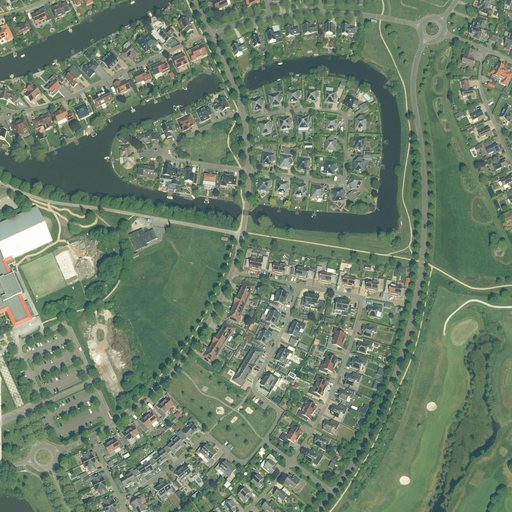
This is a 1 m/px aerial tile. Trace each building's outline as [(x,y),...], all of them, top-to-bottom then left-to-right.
[(224,0),(221,0),(220,1),(220,0),(213,0),(215,5),(213,6),(216,12),(220,10),(223,9),(223,8),(227,6),(224,0)] [(481,2),(478,8),(481,9),(480,12),(491,16),(492,12),(489,11),(491,5),(481,2)] [(70,11),(69,8),(66,3),(61,6),(60,5),(50,9),(55,20),(60,18),(59,15),(64,13),(64,14),(70,11)] [(43,14),(42,12),(39,13),(38,12),(35,13),(36,15),(31,17),(36,25),(46,20),(47,22),(50,21),(46,13),(43,14)] [(187,19),(179,23),(182,31),(185,30),(186,33),(192,31),(190,25),(193,23),(189,15),(186,17),(187,19)] [(472,27),(471,27),(487,33),(482,31),(486,22),(478,19),(477,22),(474,22),(472,27)] [(26,22),(13,28),(17,36),(18,35),(18,36),(21,35),(21,34),(30,30),(26,22)] [(333,26),(326,25),(326,34),(333,35),(333,37),(336,37),(336,31),(333,31),(333,26)] [(1,31),(1,32),(0,32),(0,41),(6,38),(8,41),(12,39),(6,26),(2,28),(3,30),(1,31)] [(304,26),(305,35),(312,35),(311,33),(317,32),(317,26),(311,27),(311,26),(304,26)] [(342,35),(349,36),(349,34),(355,35),(355,29),(349,28),(350,27),(343,26),(342,35)] [(476,36),(475,38),(479,39),(480,38),(481,38),(483,32),(487,33),(471,27),(469,34),(476,36)] [(159,36),(160,37),(161,39),(162,38),(166,43),(171,38),(169,37),(174,33),(170,28),(165,33),(164,31),(159,36)] [(298,29),(292,30),(292,28),(285,29),(286,32),(282,32),(283,35),(286,34),(287,38),(294,37),(293,36),(299,35),(298,29)] [(511,41),(511,31),(508,40),(503,38),(503,39),(511,41)] [(276,40),(281,38),(280,32),(274,34),(274,32),(267,34),(269,43),(276,41),(276,40)] [(141,39),(137,43),(146,53),(156,43),(150,36),(144,42),(141,39)] [(258,37),(251,40),(255,48),(260,46),(261,50),(265,49),(261,38),(259,39),(258,37)] [(505,49),(509,51),(510,48),(511,49),(511,41),(503,39),(507,40),(505,46),(506,47),(505,49)] [(239,47),(238,45),(232,48),(234,53),(233,53),(235,57),(242,53),(242,52),(247,50),(245,44),(239,47)] [(131,55),(135,60),(140,55),(131,46),(122,55),(126,60),(131,55)] [(201,46),(191,51),(192,55),(190,56),(192,62),(203,57),(203,58),(207,56),(205,53),(201,46)] [(464,57),(462,64),(467,65),(466,67),(473,69),(475,62),(471,61),(474,52),(468,50),(465,57),(464,57)] [(109,55),(101,62),(109,71),(117,63),(115,61),(118,58),(112,52),(109,54),(109,55)] [(187,64),(184,57),(183,55),(172,60),(176,69),(187,64)] [(88,66),(82,71),(90,79),(95,74),(93,72),(97,68),(92,63),(88,67),(88,66)] [(151,68),(155,76),(162,73),(162,75),(169,72),(166,65),(163,66),(161,63),(151,68)] [(493,75),(493,76),(499,79),(497,83),(504,69),(504,68),(498,65),(495,71),(493,70),(492,74),(493,75)] [(510,71),(504,69),(497,83),(499,78),(504,81),(503,84),(507,86),(511,75),(509,74),(510,71)] [(71,70),(67,74),(67,75),(68,76),(65,79),(70,85),(73,88),(77,84),(74,81),(76,80),(79,78),(71,70)] [(133,76),(137,85),(143,82),(144,83),(149,81),(149,82),(151,81),(150,80),(151,80),(148,73),(144,75),(143,72),(133,76)] [(61,88),(52,79),(49,81),(51,84),(45,89),(50,95),(49,95),(50,96),(50,95),(52,97),(58,92),(57,91),(60,88),(61,88)] [(130,90),(126,82),(120,85),(120,84),(119,83),(114,85),(115,88),(114,89),(117,96),(130,90)] [(462,91),(463,98),(468,97),(468,99),(475,98),(474,91),(470,92),(469,82),(462,83),(463,91),(462,91)] [(31,86),(26,90),(29,93),(25,97),(31,103),(36,98),(39,96),(38,95),(40,94),(34,88),(33,89),(31,86)] [(2,90),(1,91),(0,90),(0,96),(0,97),(0,100),(7,102),(7,99),(9,99),(13,104),(18,100),(12,94),(9,93),(9,92),(2,90)] [(108,92),(93,99),(96,107),(101,105),(101,106),(104,104),(112,100),(108,92)] [(301,97),(298,95),(298,92),(288,93),(288,96),(287,96),(287,100),(288,100),(288,103),(299,102),(299,100),(301,97)] [(317,100),(320,97),(317,94),(317,92),(307,92),(307,102),(310,102),(310,103),(314,103),(314,102),(317,102),(317,100)] [(335,102),(338,99),(336,96),(336,94),(326,93),(325,96),(324,100),(325,100),(325,103),(335,104),(335,102)] [(279,95),(269,97),(269,100),(269,101),(269,104),(270,104),(271,107),(281,106),(281,103),(283,100),(280,98),(279,95)] [(357,104),(358,102),(349,96),(347,99),(345,102),(344,105),(353,111),(354,108),(358,108),(357,104)] [(230,109),(225,99),(218,102),(219,104),(214,107),(217,113),(222,110),(223,112),(230,109)] [(251,105),(252,109),(253,112),(264,109),(263,107),(265,103),(261,101),(261,99),(251,102),(251,105)] [(74,109),(77,117),(88,112),(89,115),(92,113),(90,108),(87,109),(85,105),(74,109)] [(208,108),(198,113),(198,114),(198,115),(199,118),(200,118),(202,122),(204,122),(208,121),(207,120),(209,119),(208,117),(211,115),(208,108)] [(470,115),(473,122),(478,120),(479,121),(484,119),(481,112),(478,114),(476,108),(469,112),(470,115)] [(511,111),(505,108),(500,119),(503,120),(503,119),(507,121),(508,119),(511,121),(511,120),(511,112),(511,111)] [(54,116),(57,123),(66,119),(67,122),(73,119),(70,113),(66,115),(64,110),(60,112),(60,113),(54,116)] [(45,131),(52,128),(50,123),(52,123),(48,115),(33,122),(36,130),(42,127),(44,128),(45,131)] [(194,125),(190,117),(184,120),(181,121),(178,122),(180,125),(183,132),(190,128),(189,128),(194,125)] [(305,118),(305,117),(302,117),(302,118),(298,118),(298,128),(309,128),(309,126),(312,123),(309,120),(309,118),(305,118)] [(362,131),(366,131),(366,120),(364,120),(361,117),(358,120),(356,120),(355,130),(359,130),(359,131),(362,132),(362,131)] [(24,119),(14,124),(11,125),(17,139),(24,135),(23,132),(28,130),(24,119)] [(290,121),(289,119),(279,120),(281,131),(284,130),(284,131),(288,130),(291,129),(291,127),(293,124),(290,121)] [(337,123),(337,120),(327,120),(326,130),(330,130),(329,131),(333,132),(333,131),(337,131),(337,128),(340,126),(337,123)] [(166,139),(167,140),(172,137),(170,133),(172,132),(173,133),(176,132),(173,126),(170,128),(168,122),(165,124),(166,126),(162,128),(165,135),(162,137),(164,141),(166,139)] [(270,124),(270,122),(259,125),(262,135),(265,134),(266,135),(269,134),(269,133),(272,132),(272,130),(274,126),(270,124)] [(478,132),(481,139),(486,136),(487,138),(492,136),(489,129),(486,131),(483,126),(477,129),(478,132)] [(138,136),(139,145),(152,143),(151,141),(155,141),(154,132),(147,133),(147,136),(138,136)] [(326,141),(326,151),(329,151),(329,152),(333,152),(336,152),(336,141),(334,141),(331,138),(328,141),(326,141)] [(362,150),(365,150),(365,140),(355,139),(355,143),(354,143),(354,146),(355,146),(355,150),(357,150),(360,153),(362,150)] [(485,149),(488,156),(494,153),(495,155),(500,152),(497,146),(493,147),(491,142),(484,145),(486,149),(485,149)] [(123,157),(124,157),(124,158),(125,160),(125,162),(126,163),(125,164),(125,167),(127,169),(131,168),(132,166),(132,165),(135,164),(134,155),(131,156),(131,154),(130,153),(129,150),(130,149),(130,147),(122,148),(123,151),(122,151),(121,153),(121,156),(123,157)] [(263,155),(262,165),(265,165),(265,166),(269,167),(269,166),(272,166),(273,164),(276,162),(273,159),(274,156),(263,155)] [(292,159),(281,157),(280,168),(283,168),(283,169),(287,169),(290,169),(291,167),(294,164),(291,161),(292,159)] [(493,165),(496,172),(501,169),(502,171),(507,169),(504,162),(501,164),(498,158),(492,161),(493,165)] [(357,173),(361,173),(364,173),(364,162),(362,162),(359,159),(357,162),(354,162),(354,172),(357,172),(357,173)] [(310,161),(299,160),(298,170),(301,171),(305,172),(305,171),(308,172),(309,169),(312,167),(309,164),(310,161)] [(336,165),(325,163),(324,174),(327,174),(327,175),(331,176),(331,175),(334,175),(335,173),(338,170),(335,167),(336,165)] [(153,178),(157,179),(158,172),(154,171),(155,168),(140,166),(138,176),(153,178)] [(165,167),(163,176),(171,177),(177,177),(178,171),(172,170),(172,168),(171,167),(169,167),(165,167)] [(192,175),(192,171),(186,170),(186,171),(183,170),(183,174),(186,174),(185,182),(193,183),(193,185),(197,185),(198,180),(194,179),(194,175),(192,175)] [(203,175),(202,185),(215,187),(216,177),(212,176),(212,175),(210,174),(210,176),(203,175)] [(227,185),(236,186),(237,178),(234,178),(234,176),(223,175),(221,186),(227,187),(227,185)] [(500,181),(503,188),(509,185),(509,187),(511,185),(511,178),(508,179),(506,175),(500,178),(502,180),(500,181)] [(350,183),(348,186),(350,188),(351,191),(355,190),(357,191),(362,182),(353,177),(351,180),(349,183),(350,183)] [(265,192),(269,192),(269,190),(272,187),(270,184),(270,182),(260,180),(258,191),(262,191),(262,192),(265,193),(265,192)] [(283,194),(287,195),(287,192),(290,190),(288,187),(288,184),(278,183),(276,193),(280,194),(279,195),(283,195),(283,194)] [(297,197),(301,198),(301,197),(304,197),(305,195),(308,192),(305,189),(306,187),(295,185),(294,196),(297,196),(297,197)] [(315,200),(319,200),(319,199),(322,200),(322,197),(325,195),(323,192),(324,189),(313,188),(312,198),(315,199),(315,200)] [(334,202),(344,201),(344,198),(346,195),(343,193),(343,190),(333,192),(333,195),(332,195),(333,199),(334,202)] [(347,196),(351,203),(353,206),(356,204),(354,201),(350,194),(347,196)] [(0,314),(7,312),(14,328),(35,319),(28,302),(24,304),(20,295),(22,294),(13,275),(13,274),(11,275),(7,267),(15,263),(14,260),(48,244),(51,242),(47,234),(40,218),(36,209),(33,210),(0,224),(0,314)] [(145,248),(144,246),(157,240),(153,231),(144,235),(142,230),(129,236),(136,252),(145,248)] [(263,258),(263,261),(257,260),(255,271),(259,272),(259,271),(261,271),(262,270),(266,270),(268,258),(263,258)] [(252,270),(255,271),(257,260),(252,259),(251,261),(247,260),(246,267),(250,267),(250,269),(252,270)] [(275,274),(275,275),(279,275),(280,265),(275,264),(274,266),(270,265),(269,271),(273,272),(273,274),(275,274)] [(286,268),(286,266),(280,265),(279,275),(282,276),(282,275),(284,276),(285,274),(289,275),(290,268),(286,268)] [(298,278),(298,279),(302,280),(304,269),(298,268),(298,270),(293,269),(292,275),(296,276),(296,278),(298,278)] [(321,272),(322,268),(317,268),(315,280),(320,280),(319,282),(322,283),(321,283),(325,284),(327,273),(321,272)] [(308,278),(312,279),(314,273),(309,272),(309,270),(304,269),(302,280),(305,280),(308,280),(308,278)] [(332,276),(333,275),(327,273),(325,284),(328,285),(329,284),(331,284),(331,283),(336,283),(337,277),(332,276)] [(345,277),(345,274),(341,273),(338,284),(343,285),(343,287),(345,287),(345,288),(348,288),(350,278),(345,277)] [(348,288),(352,289),(352,288),(354,289),(354,287),(359,288),(360,281),(356,281),(356,279),(350,278),(348,288)] [(382,292),(384,281),(379,280),(379,283),(373,282),(371,293),(375,293),(377,293),(378,291),(382,292)] [(363,282),(362,288),(366,289),(366,291),(368,291),(368,292),(371,293),(373,282),(368,281),(367,283),(363,282)] [(391,285),(392,282),(387,282),(385,292),(389,293),(389,295),(391,296),(395,297),(397,286),(391,285)] [(254,288),(244,283),(241,291),(251,295),(254,288)] [(402,289),(402,287),(397,286),(395,297),(398,298),(398,297),(400,297),(401,295),(405,296),(406,290),(402,289)] [(287,301),(288,298),(289,295),(281,293),(282,290),(276,287),(275,290),(278,292),(276,297),(287,301)] [(241,291),(239,295),(239,296),(248,300),(251,295),(241,291)] [(311,309),(311,306),(313,296),(307,295),(306,301),(303,300),(301,306),(305,307),(305,308),(311,309)] [(238,297),(236,301),(246,306),(248,300),(239,296),(238,297)] [(318,303),(319,297),(313,296),(311,309),(314,310),(321,311),(322,304),(318,303)] [(276,297),(274,302),(271,301),(270,304),(276,307),(277,304),(284,306),(285,304),(286,304),(287,301),(276,297)] [(236,301),(234,306),(235,306),(234,306),(244,311),(246,306),(236,301)] [(334,306),(332,315),(335,315),(336,311),(342,312),(344,302),(338,301),(336,306),(334,306)] [(349,309),(350,303),(344,302),(342,312),(348,313),(348,315),(350,315),(352,309),(349,309)] [(234,306),(234,307),(232,312),(241,316),(244,311),(234,306)] [(368,308),(367,313),(369,313),(368,317),(377,318),(377,313),(380,314),(381,314),(383,307),(377,306),(376,309),(368,308)] [(279,322),(280,319),(280,318),(281,316),(274,313),(275,310),(268,307),(267,310),(270,311),(268,317),(279,322)] [(232,312),(228,319),(238,323),(241,316),(232,312)] [(277,324),(278,324),(279,322),(268,317),(266,322),(263,321),(261,324),(268,326),(269,324),(276,327),(277,324)] [(306,326),(300,323),(299,326),(294,324),(291,329),(300,333),(301,330),(304,331),(306,326)] [(235,330),(229,326),(226,324),(221,331),(230,337),(235,330)] [(363,327),(362,332),(364,332),(363,336),(371,338),(372,333),(376,334),(378,327),(372,326),(371,329),(363,327)] [(270,342),(271,339),(271,338),(272,336),(265,333),(266,330),(260,327),(258,329),(261,331),(259,336),(270,342)] [(291,329),(289,335),(294,337),(292,340),(298,342),(299,340),(297,339),(300,333),(291,329)] [(344,342),(346,336),(341,334),(342,331),(334,329),(333,334),(336,335),(334,339),(344,342)] [(221,331),(219,335),(218,336),(227,342),(230,337),(221,331)] [(218,337),(215,341),(224,346),(227,342),(218,336),(218,337)] [(259,336),(256,341),(253,340),(252,343),(258,346),(259,343),(266,347),(268,344),(270,342),(259,336)] [(342,349),(344,342),(334,339),(330,338),(327,349),(335,351),(336,347),(342,349)] [(215,341),(213,345),(212,346),(221,351),(224,346),(215,341)] [(359,343),(357,348),(359,349),(358,352),(366,354),(367,350),(371,351),(373,344),(368,342),(367,346),(359,343)] [(212,346),(209,350),(218,356),(221,351),(212,346)] [(258,360),(263,353),(254,348),(250,355),(258,360)] [(209,350),(205,357),(214,363),(218,356),(209,350)] [(292,355),(292,356),(294,353),(288,350),(286,352),(282,350),(279,355),(287,360),(289,361),(292,355)] [(333,356),(326,353),(324,358),(327,359),(326,363),(335,367),(338,361),(332,359),(333,356)] [(250,355),(247,360),(256,365),(258,360),(250,355)] [(280,366),(285,369),(286,366),(284,365),(285,363),(287,360),(279,355),(276,361),(281,364),(279,366),(280,366)] [(352,368),(360,371),(362,366),(365,367),(368,361),(361,359),(360,362),(353,359),(352,364),(353,365),(352,368)] [(247,360),(244,365),(253,370),(255,366),(256,365),(247,360)] [(327,371),(333,373),(335,367),(326,363),(324,367),(321,366),(319,371),(326,374),(327,371)] [(250,374),(253,370),(244,365),(241,369),(250,375),(250,374)] [(241,369),(240,370),(238,374),(247,380),(250,375),(241,369)] [(238,374),(234,381),(242,387),(247,380),(238,374)] [(272,378),(268,375),(264,380),(272,385),(275,387),(280,379),(274,375),(272,378)] [(346,384),(353,387),(355,382),(359,384),(361,377),(356,375),(355,378),(347,375),(345,380),(347,381),(346,384)] [(325,391),(328,385),(323,382),(324,380),(317,376),(315,382),(317,383),(316,387),(325,391)] [(264,380),(261,386),(266,389),(264,391),(270,395),(273,390),(270,388),(272,385),(264,380)] [(309,394),(316,397),(317,395),(322,397),(325,391),(316,387),(314,390),(311,389),(309,394)] [(348,398),(352,400),(355,393),(349,391),(348,394),(341,391),(339,396),(340,396),(339,400),(346,403),(348,398)] [(173,406),(175,408),(177,406),(172,399),(169,402),(167,399),(162,404),(168,410),(173,406)] [(304,399),(302,404),(306,406),(304,410),(313,414),(316,408),(311,405),(312,403),(304,399)] [(163,419),(166,417),(164,415),(168,410),(162,404),(157,408),(160,411),(157,413),(163,419)] [(333,407),(331,411),(333,412),(331,415),(339,419),(341,414),(344,416),(347,409),(342,407),(341,410),(333,407)] [(304,420),(305,418),(310,420),(313,414),(304,410),(302,413),(299,412),(297,417),(304,420)] [(156,421),(158,423),(160,421),(155,415),(153,417),(151,414),(146,418),(151,425),(156,421)] [(146,418),(140,422),(142,425),(140,427),(145,433),(148,431),(146,429),(151,425),(146,418)] [(198,426),(191,420),(189,422),(191,424),(187,429),(193,435),(198,430),(195,428),(198,426)] [(326,422),(323,426),(325,427),(323,430),(330,434),(333,429),(336,431),(340,425),(334,422),(333,425),(326,422)] [(298,430),(300,427),(294,423),(290,429),(292,430),(290,434),(299,439),(303,434),(298,430)] [(138,428),(135,430),(133,428),(128,432),(133,439),(138,435),(139,437),(142,435),(138,428)] [(184,440),(186,438),(189,440),(193,435),(187,429),(182,433),(180,431),(178,434),(180,436),(184,440)] [(128,432),(122,435),(124,438),(121,440),(126,447),(129,445),(128,442),(133,439),(128,432)] [(290,442),(295,445),(299,439),(290,434),(288,437),(283,434),(280,440),(288,445),(290,442)] [(178,450),(183,445),(181,443),(184,440),(180,436),(178,438),(177,439),(172,443),(178,450)] [(317,437),(315,441),(316,442),(314,445),(322,449),(324,445),(328,447),(331,440),(326,438),(324,441),(317,437)] [(119,441),(116,443),(115,440),(109,444),(114,451),(119,448),(120,450),(124,448),(119,441)] [(171,452),(173,454),(178,450),(172,443),(168,447),(167,447),(165,449),(169,454),(171,452)] [(109,444),(104,447),(105,450),(102,451),(107,458),(110,457),(108,454),(114,451),(109,444)] [(200,454),(204,458),(211,450),(209,448),(209,447),(208,446),(207,446),(206,446),(202,451),(200,449),(195,454),(198,456),(200,454)] [(163,462),(168,458),(166,456),(169,454),(165,449),(162,451),(162,452),(158,455),(163,462)] [(207,464),(211,467),(215,462),(212,459),(216,454),(216,453),(214,451),(213,452),(211,450),(204,458),(209,462),(207,464)] [(307,456),(305,459),(316,466),(319,462),(318,461),(322,456),(317,452),(315,455),(308,451),(305,455),(307,456)] [(83,460),(81,461),(83,465),(94,460),(92,456),(90,457),(88,452),(81,455),(83,460)] [(147,458),(148,458),(150,461),(152,459),(153,459),(158,455),(155,452),(147,458)] [(153,466),(156,464),(158,466),(163,462),(158,455),(153,459),(152,459),(150,461),(153,466)] [(269,456),(266,460),(264,461),(261,465),(261,466),(263,469),(271,475),(275,470),(273,468),(275,465),(272,463),(274,461),(269,456)] [(147,463),(150,461),(148,458),(140,464),(142,467),(143,466),(147,463)] [(83,465),(85,470),(88,469),(90,473),(96,470),(94,466),(96,465),(94,460),(83,465)] [(150,461),(147,463),(143,466),(142,467),(147,474),(153,470),(151,468),(153,466),(150,461)] [(219,470),(224,474),(230,466),(226,462),(221,467),(219,465),(214,470),(217,472),(219,470)] [(227,481),(230,483),(234,478),(231,475),(235,470),(230,466),(224,474),(228,478),(227,481)] [(142,467),(137,470),(133,472),(136,477),(140,475),(142,478),(147,474),(142,467)] [(182,468),(182,469),(180,471),(186,479),(189,477),(191,480),(193,477),(196,475),(192,469),(189,472),(185,467),(184,467),(183,467),(182,468)] [(133,472),(132,470),(129,472),(130,475),(125,478),(129,485),(135,482),(133,479),(136,477),(133,472)] [(185,484),(183,482),(186,479),(180,471),(178,473),(177,472),(175,474),(175,475),(179,480),(177,482),(181,487),(185,484)] [(251,483),(258,490),(263,485),(260,482),(263,480),(260,477),(262,475),(257,471),(255,473),(258,475),(251,483)] [(104,483),(102,479),(101,479),(98,475),(92,478),(94,482),(92,483),(94,488),(104,483)] [(298,484),(300,481),(294,476),(291,480),(288,478),(284,483),(288,487),(289,486),(294,489),(299,484),(298,484)] [(120,481),(118,478),(115,480),(119,488),(122,486),(124,489),(129,485),(125,478),(120,481)] [(160,486),(166,495),(171,491),(173,494),(175,492),(171,486),(169,488),(165,482),(160,486)] [(94,488),(96,493),(98,492),(100,496),(107,493),(105,488),(107,488),(104,483),(94,488)] [(199,492),(201,495),(210,487),(208,484),(199,492)] [(238,496),(245,503),(249,499),(247,496),(250,494),(247,491),(249,489),(245,484),(242,486),(245,489),(238,496)] [(158,495),(156,497),(160,503),(162,501),(161,499),(166,495),(160,486),(154,490),(158,495)] [(280,493),(278,490),(273,496),(277,500),(278,498),(283,502),(288,497),(287,496),(289,493),(284,489),(280,493)] [(134,510),(143,506),(141,500),(143,499),(142,496),(136,499),(137,502),(131,505),(131,506),(131,508),(132,508),(134,510)] [(115,506),(113,501),(111,502),(109,497),(102,501),(105,505),(102,506),(104,511),(115,506)] [(227,511),(234,511),(235,511),(233,509),(236,507),(233,504),(236,502),(231,497),(227,500),(230,503),(224,508),(227,511)] [(269,506),(266,503),(261,508),(265,511),(266,511),(267,511),(273,511),(276,510),(275,509),(277,507),(272,502),(269,506)]
